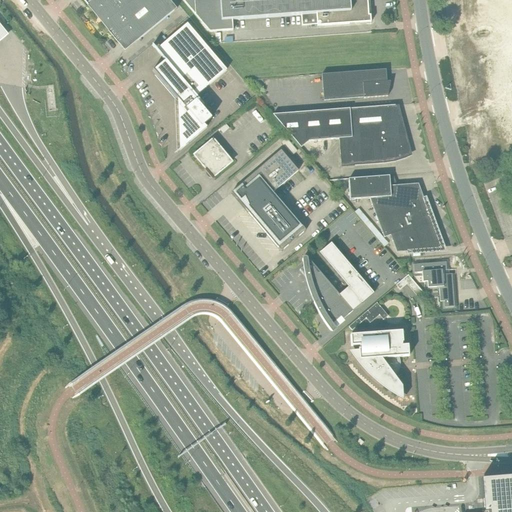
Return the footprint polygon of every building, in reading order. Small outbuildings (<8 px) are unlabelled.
[(169,0),(87,0),(121,42),(132,33),(138,41),(146,34),(177,9),(169,0)] [(182,0),(209,32),(233,30),(232,20),(301,15),(302,25),(317,24),(317,26),(371,22),(370,15),(369,15),(367,0),(182,0)] [(511,0),(474,0),(478,37),(498,35),(507,160),(511,159),(511,0)] [(0,41),(7,36),(9,34),(0,22),(0,41)] [(181,114),(178,114),(180,142),(182,142),(185,145),(180,149),(180,150),(188,143),(206,128),(204,125),(211,118),(202,107),(204,105),(196,96),(226,70),(187,24),(164,44),(156,50),(165,61),(154,70),(153,70),(182,105),(180,107),(181,114)] [(387,86),(387,82),(386,70),(321,74),(323,101),(364,98),(387,96),(389,86),(387,86)] [(341,167),(344,167),(354,166),(354,163),(384,161),(394,159),(404,156),(408,154),(395,106),(399,106),(399,105),(273,115),(301,148),(309,141),(339,139),(341,167)] [(226,124),(219,129),(223,133),(229,128),(226,124)] [(194,157),(197,160),(205,169),(204,170),(213,180),(214,179),(213,178),(232,162),(213,139),(194,157)] [(281,144),(291,156),(297,151),(287,139),(281,144)] [(281,251),(306,230),(256,172),(242,184),(245,188),(244,189),(243,188),(235,194),(241,201),(245,197),(249,206),(245,209),(281,251)] [(348,179),(349,189),(350,200),(369,199),(384,238),(390,236),(397,252),(414,251),(417,251),(422,249),(426,246),(430,242),(432,237),(433,232),(433,227),(432,222),(418,184),(390,186),(389,176),(348,179)] [(303,267),(299,270),(305,276),(308,288),(312,299),(317,310),(323,320),(330,330),(334,327),(332,324),(341,317),(343,320),(353,311),(374,293),(331,243),(319,253),(348,287),(339,295),(310,261),(307,263),(303,267)] [(444,307),(455,307),(452,274),(442,275),(442,271),(447,270),(446,262),(413,265),(414,273),(422,272),(423,282),(427,282),(428,288),(439,287),(440,302),(444,301),(444,307)] [(408,275),(403,279),(396,285),(400,290),(399,288),(405,283),(418,298),(423,293),(408,275)] [(383,320),(388,316),(377,303),(349,327),(352,331),(366,319),(370,323),(379,315),(383,320)] [(394,393),(404,398),(403,397),(402,396),(403,396),(402,386),(394,375),(395,373),(396,372),(397,369),(398,367),(398,365),(398,363),(398,360),(397,357),(409,356),(408,345),(402,346),(402,342),(403,342),(402,331),(350,335),(351,346),(359,346),(359,349),(358,349),(359,351),(352,351),(351,350),(358,360),(367,371),(377,380),(385,387),(394,393)] [(511,511),(511,477),(486,479),(487,498),(482,499),(482,511),(511,511)]
